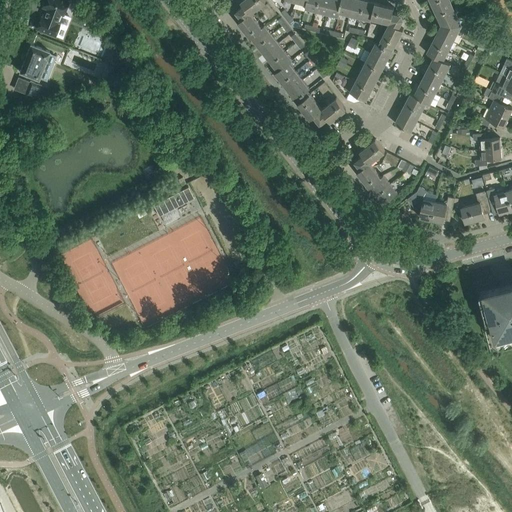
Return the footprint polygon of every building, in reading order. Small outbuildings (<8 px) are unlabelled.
[(41,16),(36,28),(54,35),(59,23),(57,23),(61,14),(63,14),(68,0),(66,0),(42,0),(43,2),(43,4),(42,6),(45,8),(42,17),(41,16)] [(251,13),(266,1),(265,0),(242,0),(241,1),(244,5),(236,11),(242,18),(238,21),(250,36),(262,27),(251,13)] [(316,11),(318,0),(307,0),(306,4),(305,8),(316,11)] [(327,13),(330,0),(318,0),(316,11),(327,13)] [(339,12),(341,0),(330,0),(327,13),(338,16),(339,12)] [(349,15),(353,0),(341,0),(339,12),(349,15)] [(360,17),(364,0),(353,0),(349,15),(360,17)] [(371,17),(375,3),(364,0),(360,17),(371,20),(372,17),(371,17)] [(453,7),(449,0),(440,0),(432,4),(437,14),(453,7)] [(276,13),(267,3),(261,8),(269,19),(276,13)] [(394,7),(375,3),(371,17),(372,17),(390,22),(381,39),(394,46),(404,28),(399,26),(403,19),(401,14),(393,12),(394,7)] [(458,17),(453,7),(437,14),(441,25),(458,17)] [(286,18),(289,15),(284,9),(281,12),(286,18)] [(294,22),(289,15),(286,18),(291,24),(294,22)] [(286,23),(281,17),(278,20),(283,26),(286,23)] [(461,25),(458,17),(441,25),(437,32),(453,41),(461,25)] [(371,22),(367,35),(376,38),(379,24),(371,22)] [(291,29),(286,23),(283,26),(287,32),(291,29)] [(257,45),(271,34),(264,25),(262,27),(250,36),(257,45)] [(448,50),(453,41),(437,32),(432,42),(448,50)] [(278,42),(271,34),(257,45),(264,54),(278,42)] [(299,40),(295,34),(291,36),(296,43),(299,40)] [(304,46),(299,40),(296,43),(301,49),(304,46)] [(285,51),(278,42),(264,54),(271,62),(285,51)] [(376,42),(371,52),(387,60),(392,50),(376,42)] [(443,60),(448,50),(432,42),(427,52),(434,56),(443,60)] [(30,43),(19,71),(38,79),(39,77),(46,80),(56,55),(49,52),(49,51),(30,43)] [(106,62),(117,67),(123,50),(113,46),(106,62)] [(387,60),(371,52),(365,49),(360,58),(366,61),(366,62),(382,70),(387,60)] [(292,60),(285,51),(271,62),(278,70),(278,71),(289,62),(292,60)] [(313,57),(308,51),(304,53),(309,60),(313,57)] [(450,63),(443,60),(434,56),(429,65),(445,73),(450,63)] [(318,63),(313,57),(309,60),(314,66),(318,63)] [(511,60),(507,58),(504,64),(500,73),(511,79),(511,60)] [(281,82),(296,71),(289,62),(278,71),(278,70),(274,73),(281,82)] [(382,70),(366,62),(360,71),(376,80),(382,70)] [(440,84),(445,73),(429,65),(424,75),(440,84)] [(112,83),(118,68),(114,67),(108,81),(112,83)] [(327,74),(322,68),(318,70),(323,77),(327,74)] [(288,90),(303,79),(296,71),(281,82),(288,90)] [(360,71),(355,81),(371,90),(376,80),(360,71)] [(494,81),(490,88),(493,89),(504,95),(511,98),(511,79),(500,73),(496,82),(494,81)] [(440,84),(424,75),(419,85),(435,93),(440,84)] [(371,90),(355,81),(350,78),(345,88),(350,91),(366,100),(371,90)] [(310,88),(303,79),(288,90),(296,99),(310,88)] [(30,81),(25,94),(36,98),(42,85),(30,81)] [(325,81),(318,87),(326,97),(333,92),(325,81)] [(429,104),(435,93),(419,85),(414,94),(414,95),(426,101),(426,102),(429,104)] [(489,97),(494,99),(490,109),(508,118),(511,109),(511,107),(500,102),(502,97),(491,92),(493,89),(487,87),(484,94),(489,96),(489,97)] [(421,111),(426,102),(426,101),(414,95),(414,94),(410,92),(405,103),(421,111)] [(330,121),(346,109),(337,97),(322,108),(310,93),(298,103),(310,118),(314,115),(320,123),(328,117),(330,121)] [(416,121),(421,111),(405,103),(400,112),(416,121)] [(508,118),(490,109),(486,117),(480,115),(477,121),(488,126),(491,121),(504,127),(508,118)] [(411,131),(416,121),(400,112),(395,123),(411,131)] [(474,139),(480,139),(481,149),(501,148),(500,137),(486,138),(485,133),(474,133),(474,139)] [(381,177),(381,176),(370,162),(385,150),(376,138),(360,150),(363,154),(355,160),(361,168),(357,170),(369,186),(381,177)] [(447,154),(450,146),(445,144),(442,152),(447,154)] [(502,158),(501,148),(481,149),(481,159),(475,159),(475,166),(487,165),(487,159),(502,158)] [(399,157),(387,151),(383,159),(395,165),(399,157)] [(436,175),(439,170),(430,165),(427,171),(436,175)] [(376,194),(390,183),(383,175),(381,176),(381,177),(369,186),(376,194)] [(397,192),(390,183),(376,194),(383,203),(397,192)] [(194,197),(188,186),(153,204),(159,215),(194,197)] [(511,210),(507,191),(496,194),(495,188),(487,190),(492,211),(499,209),(500,213),(511,210)] [(431,219),(435,200),(424,198),(417,190),(407,198),(417,211),(421,211),(419,216),(431,219)] [(479,202),(461,207),(465,222),(484,217),(483,214),(490,212),(484,191),(476,193),(479,202)] [(450,220),(455,197),(449,196),(448,201),(445,203),(435,200),(431,219),(443,222),(444,217),(449,218),(449,220),(450,220)] [(480,311),(490,352),(511,346),(511,281),(496,285),(497,288),(480,292),(485,309),(480,311)] [(335,414),(337,421),(343,419),(340,412),(335,414)]
